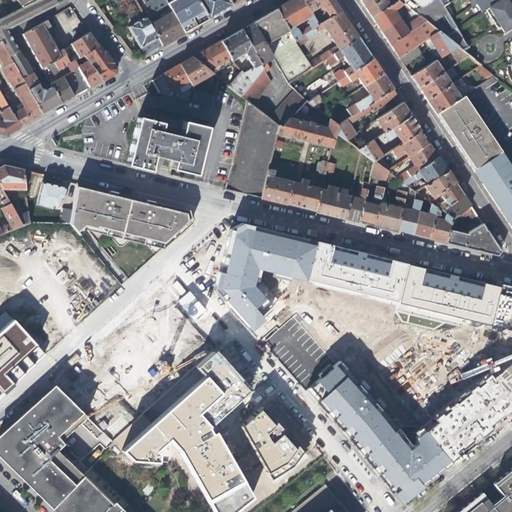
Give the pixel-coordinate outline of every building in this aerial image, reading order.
[(52,0),(33,0),(20,7),(12,11),(0,16),(0,20),(5,29),(54,3),(52,0)] [(163,0),(170,10),(182,32),(198,22),(195,16),(202,12),(195,0),(163,0)] [(195,0),(202,12),(206,18),(217,11),(229,4),(226,0),(195,0)] [(307,22),(311,28),(318,24),(301,0),(290,0),(289,1),(275,9),(289,30),(294,39),(300,35),(296,28),(295,29),(293,25),(306,17),(308,21),(307,22)] [(301,0),(318,24),(339,10),(331,0),(301,0)] [(360,0),(359,1),(364,9),(370,17),(395,0),(385,0),(384,0),(360,0)] [(392,10),(401,4),(400,3),(396,0),(395,0),(370,17),(374,23),(378,30),(397,18),(392,10)] [(398,0),(400,3),(401,4),(405,7),(410,11),(413,13),(417,16),(423,21),(425,23),(437,32),(456,47),(460,50),(466,47),(460,38),(450,21),(442,5),(447,2),(445,0),(398,0)] [(465,0),(469,7),(473,5),(477,13),(484,9),(499,34),(511,26),(511,18),(511,16),(511,15),(511,5),(508,7),(504,0),(465,0)] [(141,11),(143,15),(147,23),(165,13),(158,2),(141,11)] [(289,30),(275,9),(265,15),(252,22),(260,36),(264,44),(289,30)] [(170,10),(165,13),(147,23),(159,44),(173,36),(182,32),(170,10)] [(319,55),(319,56),(322,60),(357,37),(346,22),(339,10),(318,24),(311,28),(306,31),(308,34),(310,33),(311,34),(315,32),(315,31),(322,27),(334,45),(319,55)] [(206,18),(202,12),(195,16),(198,22),(206,18)] [(147,41),(151,49),(155,47),(159,44),(147,23),(143,15),(125,25),(137,46),(147,41)] [(402,26),(397,18),(378,30),(382,36),(388,44),(423,21),(417,16),(402,26)] [(19,33),(39,67),(51,60),(63,53),(60,47),(56,50),(49,38),(43,28),(48,24),(45,18),(19,33)] [(8,36),(5,29),(0,20),(0,41),(19,77),(29,72),(22,58),(20,58),(8,36)] [(425,23),(423,21),(388,44),(393,53),(397,58),(414,47),(420,43),(427,39),(437,32),(425,23)] [(263,71),(268,68),(252,40),(260,36),(252,22),(248,24),(239,30),(263,70),(263,71)] [(251,84),(263,70),(239,30),(220,41),(230,58),(231,61),(243,54),(252,69),(243,75),(251,84)] [(294,39),(289,30),(264,44),(266,47),(287,83),(311,67),(308,62),(294,39)] [(73,50),(65,55),(68,61),(72,58),(80,54),(96,44),(92,39),(87,32),(82,35),(69,42),(73,50)] [(439,57),(448,52),(456,47),(437,32),(427,39),(433,48),(439,57)] [(334,76),(337,81),(371,59),(363,47),(357,37),(322,60),(311,67),(287,83),(295,90),(305,99),(307,101),(318,94),(302,78),(308,74),(309,76),(341,55),(349,67),(334,76)] [(0,67),(21,106),(10,112),(17,126),(29,119),(39,113),(19,77),(0,41),(0,67)] [(208,70),(230,58),(220,41),(210,46),(191,57),(208,70)] [(98,68),(93,71),(99,79),(108,74),(112,72),(113,67),(105,57),(96,44),(80,54),(83,58),(86,62),(91,58),(98,68)] [(418,54),(414,47),(397,58),(401,64),(418,54)] [(444,71),(468,56),(460,50),(456,47),(448,52),(454,60),(442,68),(444,71)] [(68,69),(59,74),(71,95),(81,90),(87,86),(75,64),(72,58),(68,61),(65,55),(63,53),(51,60),(56,69),(65,64),(68,69)] [(319,56),(308,62),(311,67),(322,60),(319,56)] [(211,73),(208,70),(191,57),(185,60),(176,66),(189,85),(211,73)] [(83,58),(75,64),(87,86),(93,82),(99,79),(93,71),(86,62),(83,58)] [(356,77),(362,87),(381,74),(376,66),(371,59),(337,81),(341,87),(356,77)] [(48,83),(50,87),(59,102),(66,98),(71,95),(59,74),(56,69),(51,60),(39,67),(40,69),(44,67),(45,69),(48,67),(54,79),(48,83)] [(442,73),(434,60),(428,64),(408,76),(413,83),(417,89),(442,73)] [(181,90),(189,85),(176,66),(164,73),(151,80),(158,93),(163,94),(178,86),(181,90)] [(251,84),(240,96),(245,100),(251,105),(270,83),(263,71),(263,70),(251,84)] [(39,88),(29,72),(19,77),(39,113),(53,105),(59,102),(50,87),(45,89),(39,88)] [(240,96),(251,84),(243,75),(241,73),(227,86),(240,96)] [(450,84),(442,73),(417,89),(421,94),(425,100),(450,84)] [(368,95),(329,121),(335,126),(391,89),(386,80),(381,74),(362,87),(368,95)] [(455,92),(450,84),(425,100),(429,107),(434,114),(452,101),(460,96),(462,95),(466,92),(464,90),(462,91),(460,89),(455,92)] [(396,96),(391,89),(335,126),(333,134),(343,141),(355,133),(349,124),(361,116),(370,109),(372,111),(396,96)] [(295,90),(269,118),(277,125),(279,128),(289,117),(305,99),(295,90)] [(193,92),(191,102),(210,107),(213,96),(193,92)] [(322,100),(318,94),(307,101),(313,106),(322,100)] [(452,101),(434,114),(437,119),(451,140),(472,172),(496,156),(500,153),(483,127),(478,119),(467,102),(465,100),(462,95),(460,96),(452,101)] [(243,194),(259,198),(268,161),(275,134),(277,125),(269,118),(251,105),(245,100),(224,189),(243,194)] [(373,133),(376,137),(410,116),(405,109),(401,103),(376,119),(381,128),(373,133)] [(0,132),(4,133),(14,127),(17,126),(10,112),(6,105),(0,109),(0,132)] [(125,165),(147,171),(152,153),(173,158),(170,168),(193,174),(205,127),(179,120),(176,137),(166,134),(156,132),(159,117),(146,113),(143,120),(136,118),(125,165)] [(395,134),(401,143),(419,131),(414,123),(410,116),(376,137),(380,143),(395,134)] [(279,128),(277,125),(275,134),(330,148),(333,134),(335,126),(329,121),(327,118),(325,127),(314,124),(313,122),(306,120),(305,121),(289,117),(279,128)] [(404,149),(408,156),(427,143),(423,136),(419,131),(401,143),(390,150),(391,152),(394,151),(396,154),(404,149)] [(358,152),(371,162),(380,156),(370,141),(369,142),(356,151),(358,152)] [(414,165),(394,179),(398,182),(437,157),(432,150),(427,143),(408,156),(414,165)] [(474,175),(482,186),(500,214),(508,225),(511,222),(511,170),(508,173),(498,159),(496,156),(472,172),(474,175)] [(422,176),(426,183),(446,170),(441,163),(437,157),(398,182),(404,186),(414,180),(415,181),(422,176)] [(317,172),(324,173),(325,169),(327,161),(322,160),(317,162),(315,169),(317,172)] [(295,168),(268,161),(259,198),(271,201),(286,204),(292,181),(293,174),(295,168)] [(333,163),(327,161),(325,169),(330,170),(332,171),(333,163)] [(382,182),(383,180),(385,172),(371,162),(368,178),(382,182)] [(0,189),(24,189),(22,169),(11,167),(2,164),(0,165),(0,189)] [(30,195),(33,172),(22,169),(24,189),(24,194),(30,195)] [(432,198),(438,194),(454,183),(450,177),(446,170),(426,183),(424,185),(432,198)] [(394,182),(394,179),(385,172),(383,180),(394,182)] [(298,177),(297,182),(292,206),(302,208),(315,211),(320,189),(321,188),(304,184),(305,179),(298,177)] [(297,182),(292,181),(286,204),(292,206),(297,182)] [(40,182),(35,204),(50,208),(51,205),(59,207),(61,197),(63,197),(66,187),(55,185),(40,182)] [(86,185),(74,182),(70,209),(68,223),(77,234),(82,228),(160,249),(189,222),(186,209),(174,207),(174,209),(169,208),(170,205),(135,197),(134,200),(120,197),(121,193),(90,186),(90,189),(85,188),(86,185)] [(358,198),(348,196),(343,218),(350,220),(357,222),(362,200),(366,183),(361,182),(358,198)] [(396,205),(378,201),(373,226),(386,229),(395,231),(401,207),(405,187),(404,186),(398,182),(394,201),(397,201),(396,205)] [(443,200),(433,207),(434,208),(438,211),(462,195),(458,189),(454,183),(438,194),(443,200)] [(326,191),(320,189),(315,211),(323,213),(335,216),(343,218),(348,196),(344,195),(345,191),(327,186),(326,191)] [(371,202),(362,200),(357,222),(365,224),(373,226),(378,201),(381,187),(375,186),(371,202)] [(0,201),(0,202),(0,209),(0,210),(7,222),(0,225),(0,233),(5,231),(20,225),(15,216),(0,189),(0,201)] [(410,209),(401,207),(395,231),(403,233),(411,235),(417,210),(420,198),(414,193),(410,209)] [(466,200),(462,195),(438,211),(441,213),(443,215),(450,220),(470,207),(466,200)] [(427,213),(417,210),(411,235),(419,237),(428,239),(433,217),(434,208),(433,207),(429,204),(427,213)] [(68,223),(70,209),(61,208),(59,223),(68,223)] [(26,211),(15,216),(20,225),(27,222),(26,213),(26,211)] [(442,219),(433,217),(428,239),(436,241),(444,243),(448,229),(450,220),(443,215),(442,219)] [(448,229),(444,243),(496,256),(499,251),(487,233),(479,221),(466,234),(460,232),(460,229),(457,228),(456,231),(448,229)] [(310,281),(320,242),(303,238),(279,232),(238,222),(226,229),(210,287),(247,331),(259,319),(260,315),(277,298),(259,277),(260,269),(310,281)] [(365,253),(320,242),(310,281),(396,301),(405,263),(365,253)] [(0,252),(0,304),(11,317),(35,344),(43,353),(45,355),(109,295),(80,259),(48,288),(11,248),(0,252)] [(453,275),(405,263),(396,301),(394,308),(400,321),(434,329),(451,321),(483,327),(494,285),(453,275)] [(511,289),(494,285),(483,327),(511,332),(511,356),(423,427),(451,461),(511,411),(511,289)] [(61,379),(54,386),(80,412),(88,404),(153,343),(179,376),(192,365),(208,350),(154,291),(91,351),(61,379)] [(0,396),(45,355),(43,353),(35,344),(11,317),(0,328),(0,396)] [(208,350),(192,365),(200,375),(119,447),(131,461),(147,462),(167,458),(174,451),(204,501),(239,481),(212,431),(206,431),(204,426),(243,391),(208,350)] [(415,440),(408,445),(335,363),(320,376),(300,393),(394,506),(436,472),(451,461),(423,427),(414,434),(415,440)] [(0,453),(4,457),(32,484),(41,493),(39,495),(51,506),(84,476),(56,450),(63,443),(60,440),(85,417),(80,412),(54,386),(33,404),(35,406),(23,416),(22,416),(20,418),(20,427),(10,427),(0,435),(0,453)] [(20,427),(20,418),(22,416),(23,416),(35,406),(33,404),(0,433),(0,435),(10,427),(20,427)] [(256,406),(236,425),(269,481),(289,471),(304,455),(256,406)] [(107,444),(111,440),(85,419),(82,423),(107,444)] [(32,484),(4,457),(2,458),(11,467),(31,486),(32,484)] [(511,511),(511,465),(491,482),(501,495),(490,504),(480,491),(474,496),(454,511),(511,511)] [(125,511),(114,502),(112,504),(84,476),(51,506),(56,511),(125,511)] [(239,481),(204,501),(210,511),(228,511),(229,511),(248,495),(239,481)]
